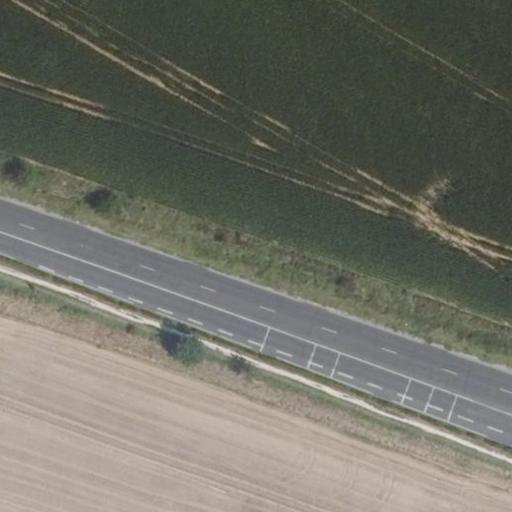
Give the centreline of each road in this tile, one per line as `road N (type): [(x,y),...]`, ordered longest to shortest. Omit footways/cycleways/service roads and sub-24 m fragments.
road 1 (primary): [(252,320),(511,427)]
road 2 (primary): [(511,398),(252,320)]
road 3 (primary): [(252,320),(0,226)]
